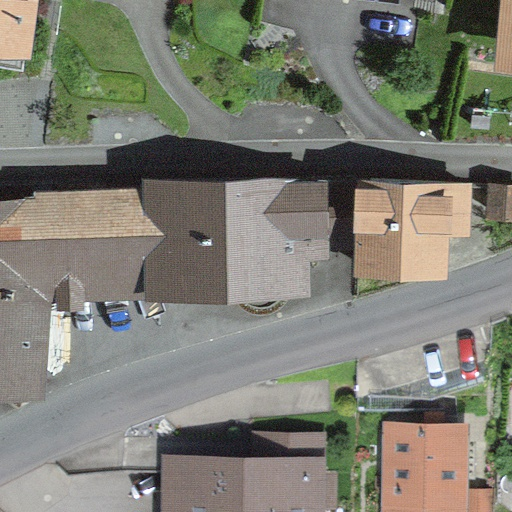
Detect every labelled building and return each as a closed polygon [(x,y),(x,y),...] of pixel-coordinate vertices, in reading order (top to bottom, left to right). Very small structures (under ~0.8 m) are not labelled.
[(0,0),(0,62),(23,66),(32,0),(0,0)] [(511,0),(505,0),(501,46),(511,47),(511,0)] [(464,183),(361,178),(357,254),(437,258),(439,217),(463,218),(464,183)] [(160,184),(161,198),(163,256),(162,267),(292,268),(291,237),(316,237),(315,181),(160,184)] [(511,184),(492,182),(489,208),(511,211),(511,184)] [(161,198),(0,201),(0,370),(27,371),(36,258),(163,256),(161,198)] [(476,431),(395,431),(395,511),(489,511),(489,493),(476,493),(476,431)] [(258,468),(183,468),(182,511),(301,511),(302,472),(318,472),(318,438),(258,438),(258,468)]
